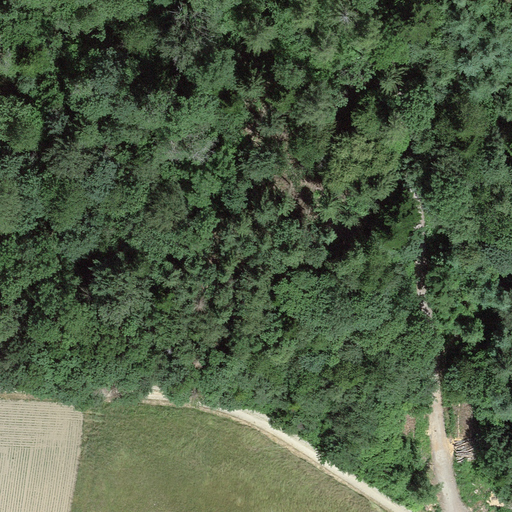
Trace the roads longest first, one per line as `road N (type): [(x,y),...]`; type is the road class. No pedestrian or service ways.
road 1 (track): [(456,511),(440,458),(397,0)]
road 2 (track): [(0,384),(165,391),(228,404),(410,511)]
